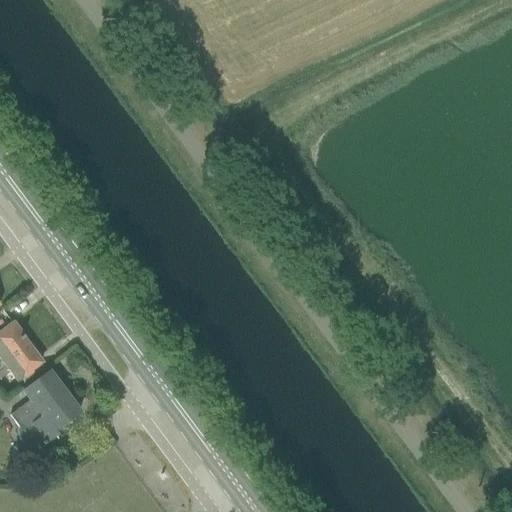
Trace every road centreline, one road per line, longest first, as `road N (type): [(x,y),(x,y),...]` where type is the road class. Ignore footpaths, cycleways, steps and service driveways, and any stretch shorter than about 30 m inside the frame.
road 1 (unclassified): [(458,511),(78,0)]
road 2 (secondary): [(254,511),(0,172)]
